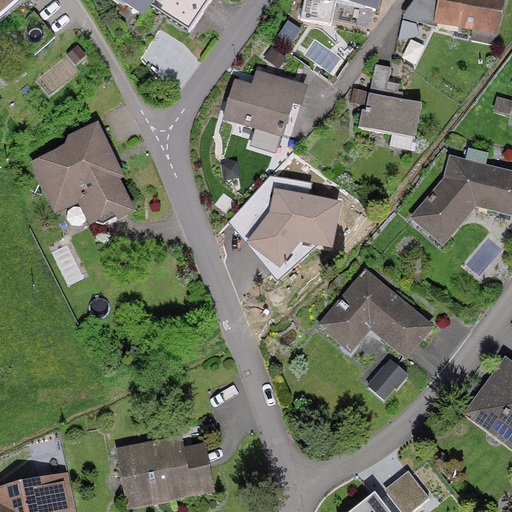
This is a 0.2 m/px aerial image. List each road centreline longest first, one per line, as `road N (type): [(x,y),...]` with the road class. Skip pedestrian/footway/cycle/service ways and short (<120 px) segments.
road 1 (residential): [(262,0),(161,141),(265,395),(289,475)]
road 2 (residential): [(511,290),(410,414),(346,455),(289,475)]
